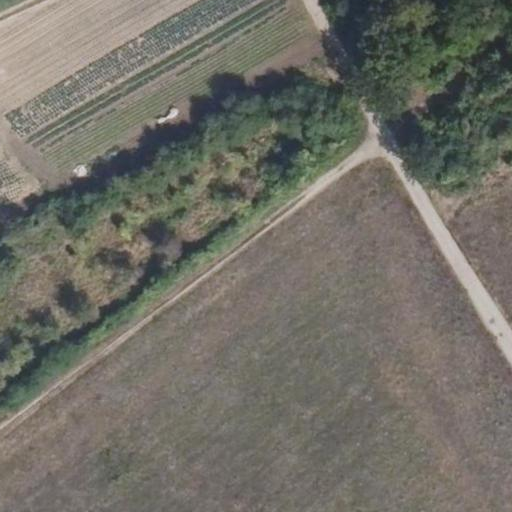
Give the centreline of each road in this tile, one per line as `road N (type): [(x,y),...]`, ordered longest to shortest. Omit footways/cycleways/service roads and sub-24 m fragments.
road 1 (track): [(511,43),(0,419)]
road 2 (unclassified): [(511,363),(469,304),(386,131),(299,0)]
